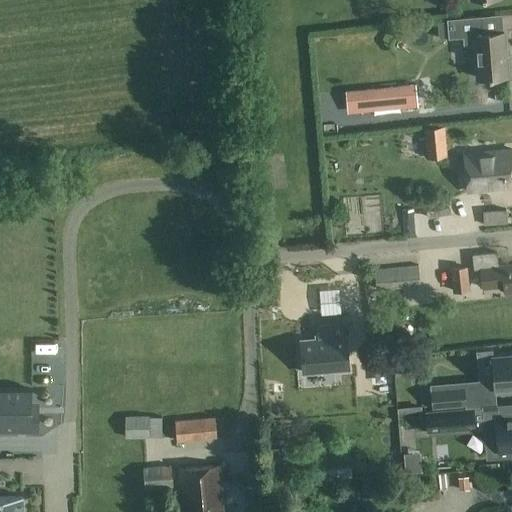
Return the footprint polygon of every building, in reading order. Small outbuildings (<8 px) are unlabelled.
[(463,46),(474,45),(476,78),(507,76),(504,31),(483,33),(481,16),(446,18),(448,38),(462,37),(463,46)] [(372,86),(374,109),(401,107),(399,84),(372,86)] [(426,158),(447,156),(444,127),(423,129),(426,158)] [(511,186),(511,158),(511,150),(465,155),(468,190),(511,186)] [(507,209),(482,211),(483,225),(508,224),(507,209)] [(415,234),(414,219),(413,210),(402,211),(402,216),(404,235),(415,234)] [(511,291),(511,264),(498,266),(497,251),(472,254),(474,270),(481,269),(483,288),(504,285),(505,293),(511,291)] [(418,265),(374,269),(376,290),(420,286),(418,265)] [(469,290),(467,266),(450,268),(453,291),(469,290)] [(317,339),(301,341),(303,372),(348,369),(344,322),(316,324),(317,339)] [(511,355),(492,357),(495,389),(511,387),(511,355)] [(0,431),(37,432),(37,415),(37,405),(30,405),(30,388),(0,387),(0,431)] [(431,390),(433,408),(465,405),(463,387),(431,390)] [(511,404),(483,407),(425,411),(427,431),(484,427),(484,428),(495,427),(498,457),(511,456),(511,404)] [(162,417),(150,417),(150,416),(125,416),(125,438),(150,438),(150,437),(162,437),(162,417)] [(215,417),(174,420),(176,442),(217,438),(215,417)] [(183,443),(184,451),(225,451),(225,442),(183,443)] [(315,444),(306,445),(306,459),(315,459),(315,444)] [(279,460),(269,461),(270,473),(280,473),(279,460)] [(223,511),(219,465),(179,469),(182,511),(223,511)] [(170,466),(143,468),(145,488),(172,486),(170,466)] [(362,477),(364,491),(384,489),(383,476),(362,477)] [(460,478),(458,478),(459,489),(469,489),(468,477),(467,477),(460,478)] [(257,486),(245,487),(247,505),(259,504),(257,486)] [(0,511),(22,511),(22,497),(0,497),(0,511)]
